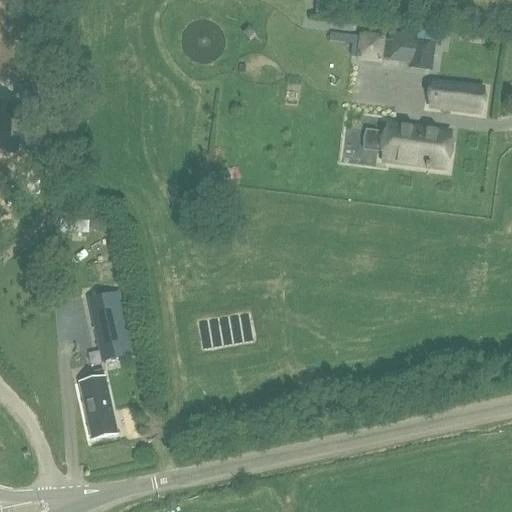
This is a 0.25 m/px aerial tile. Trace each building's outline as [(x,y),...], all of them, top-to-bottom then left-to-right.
[(386,36),(359,32),(355,61),(382,64),(386,36)] [(429,71),(432,45),(416,42),(417,35),(389,32),(385,62),(411,66),(410,68),(429,71)] [(356,58),(358,37),(353,36),(352,44),(350,57),(356,58)] [(431,105),(431,107),(479,114),(479,112),(481,112),(483,103),(483,93),(482,93),(482,91),(434,84),(434,86),(432,86),(430,95),(430,105),(431,105)] [(31,98),(0,97),(0,153),(27,155),(31,98)] [(448,142),(449,134),(388,126),(387,135),(386,135),(382,143),(384,153),(385,153),(384,162),(426,167),(426,169),(430,170),(430,167),(445,169),(446,161),(447,161),(451,152),(449,142),(448,142)] [(90,300),(104,362),(131,356),(117,294),(90,300)] [(127,374),(79,384),(92,441),(118,435),(114,415),(133,410),(127,374)]
